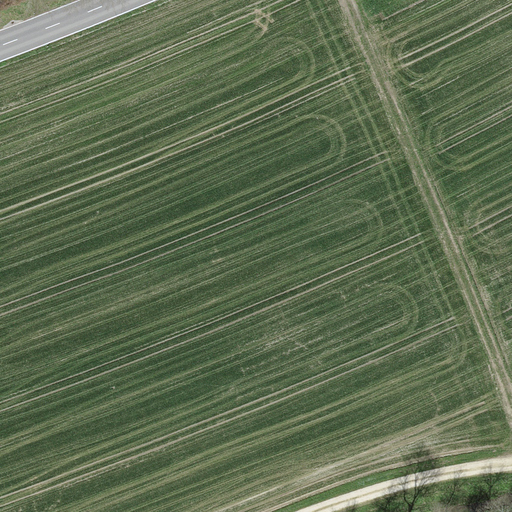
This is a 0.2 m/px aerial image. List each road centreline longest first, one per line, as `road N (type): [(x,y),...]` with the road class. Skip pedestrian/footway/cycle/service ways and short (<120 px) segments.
road 1 (track): [(511,397),(346,0)]
road 2 (track): [(511,474),(315,511)]
road 3 (secondary): [(0,47),(121,0)]
